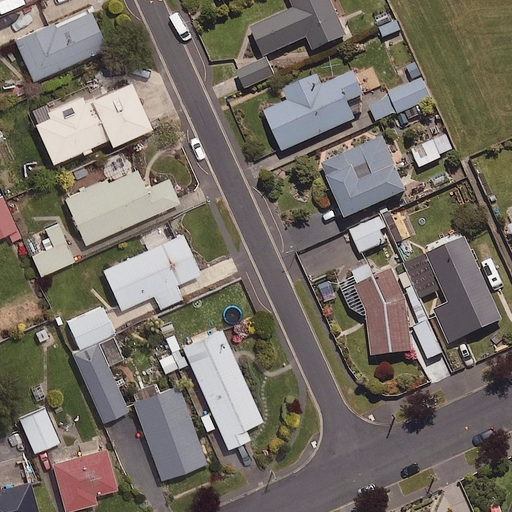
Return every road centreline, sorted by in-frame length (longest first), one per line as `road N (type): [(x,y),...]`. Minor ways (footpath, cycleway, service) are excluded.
road 1 (residential): [(360,469),(149,0)]
road 2 (residential): [(360,469),(511,402)]
